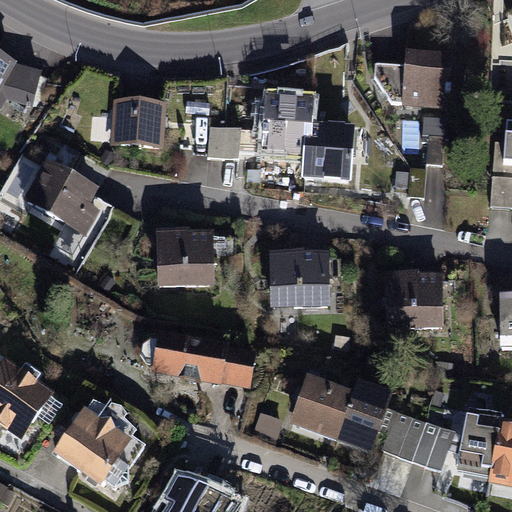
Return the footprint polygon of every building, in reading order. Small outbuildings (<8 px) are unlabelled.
[(511,18),(495,24),(493,61),(511,62),(511,18)] [(0,106),(23,70),(0,56),(0,106)] [(458,110),(458,59),(411,58),(411,70),(379,68),(379,81),(395,108),(408,109),(458,110)] [(312,132),(314,109),(257,105),(253,159),(309,164),(312,132)] [(170,151),(171,108),(120,106),(118,150),(170,151)] [(210,159),(240,160),(241,129),(211,128),(210,159)] [(353,189),(357,135),(312,132),(309,164),(308,186),(353,189)] [(102,192),(48,160),(23,201),(91,241),(105,218),(92,209),(102,192)] [(430,166),(426,199),(442,201),(446,168),(430,166)] [(410,197),(425,198),(428,169),(413,168),(410,197)] [(219,232),(160,235),(163,291),(222,288),(219,232)] [(330,257),(275,260),(278,320),(334,317),(330,257)] [(447,279),(391,280),(392,336),(448,335),(447,279)] [(511,298),(501,300),(506,356),(511,355),(511,298)] [(263,352),(163,338),(157,377),(258,391),(263,352)] [(59,394),(7,360),(0,371),(0,422),(29,441),(59,394)] [(357,395),(310,381),(296,427),(343,441),(357,395)] [(342,449),(377,462),(401,395),(364,383),(342,449)] [(150,434),(100,401),(65,454),(114,487),(150,434)] [(510,421),(468,412),(455,475),(496,484),(510,421)] [(445,471),(449,455),(433,450),(439,425),(395,414),(384,455),(445,471)] [(511,487),(511,421),(510,421),(496,484),(511,487)] [(248,511),(251,505),(178,480),(156,511),(248,511)]
